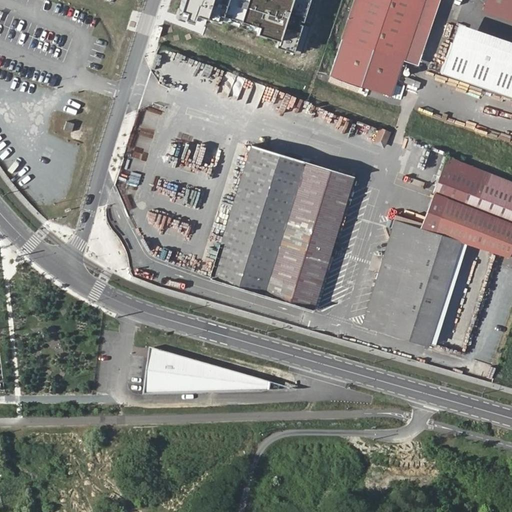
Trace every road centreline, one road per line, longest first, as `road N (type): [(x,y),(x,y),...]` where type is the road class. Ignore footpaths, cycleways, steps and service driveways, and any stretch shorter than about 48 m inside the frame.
road 1 (tertiary): [(62,268),(146,313),(511,418)]
road 2 (residential): [(155,0),(82,233),(62,268)]
road 3 (unknown): [(340,324),(465,360),(500,265)]
road 4 (unknown): [(132,391),(315,399),(345,370)]
